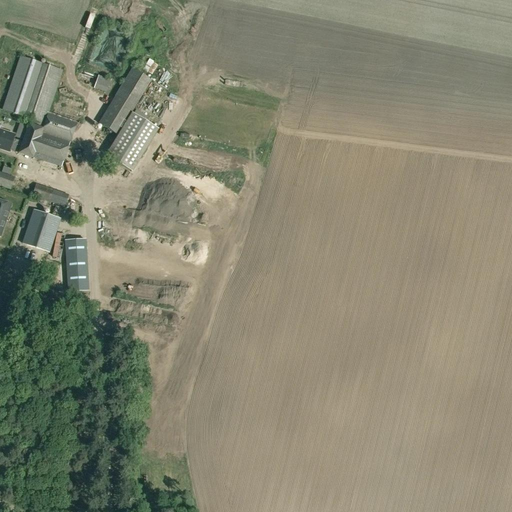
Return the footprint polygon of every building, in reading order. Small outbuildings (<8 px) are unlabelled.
[(0,131),(0,149),(9,152),(9,151),(31,159),(32,158),(60,167),(75,122),(48,114),(48,113),(62,71),(35,63),(21,58),(3,112),(18,117),(44,125),(42,129),(27,124),(27,127),(20,124),(15,138),(22,141),(21,143),(13,140),(14,136),(0,131)] [(144,67),(152,73),(159,63),(151,58),(144,67)] [(118,136),(122,130),(124,131),(107,157),(133,173),(159,130),(133,115),(128,124),(127,123),(152,82),(132,70),(99,124),(118,136)] [(111,92),(115,79),(100,75),(96,88),(111,92)] [(172,101),(176,92),(168,88),(164,97),(172,101)] [(62,100),(57,115),(75,122),(80,107),(62,100)] [(0,184),(10,188),(14,177),(0,171),(0,184)] [(35,185),(31,197),(63,207),(67,196),(35,185)] [(0,234),(10,205),(0,201),(0,234)] [(60,220),(33,211),(22,244),(49,253),(60,220)] [(87,240),(62,241),(65,292),(90,290),(87,240)]
